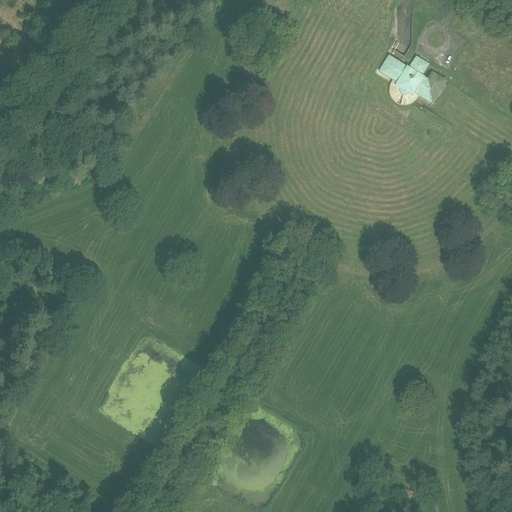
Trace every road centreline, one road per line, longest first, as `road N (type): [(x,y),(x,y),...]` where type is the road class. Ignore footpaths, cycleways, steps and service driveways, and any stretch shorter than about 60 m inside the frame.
road 1 (track): [(141,511),(298,255),(262,221),(240,184),(233,148),(235,100),(282,0)]
road 2 (track): [(511,191),(474,244),(444,261),(396,275),(346,272)]
road 3 (track): [(108,0),(0,125)]
